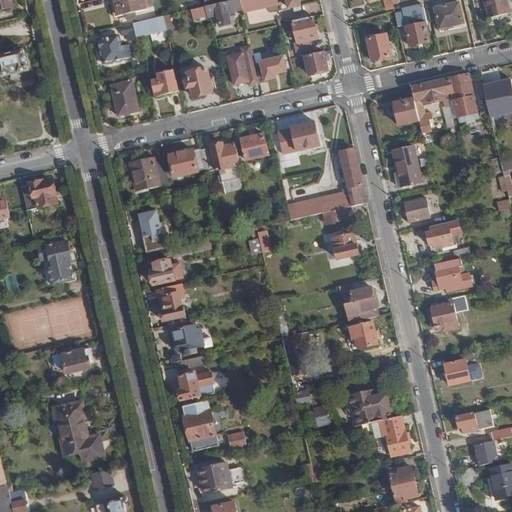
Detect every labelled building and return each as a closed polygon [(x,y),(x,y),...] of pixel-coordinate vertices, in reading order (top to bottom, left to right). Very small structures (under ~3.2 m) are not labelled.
[(0,0),(0,10),(14,7),(12,0),(0,0)] [(145,10),(142,0),(108,0),(113,17),(145,10)] [(241,0),(232,0),(207,6),(210,17),(211,17),(243,9),(241,0)] [(394,8),(392,0),(385,0),(387,10),(394,8)] [(508,10),(505,0),(485,0),(489,18),(510,13),(509,10),(508,10)] [(464,23),(460,3),(435,9),(439,28),(464,23)] [(405,24),(402,12),(397,13),(399,26),(405,24)] [(169,15),(164,16),(167,29),(168,31),(172,30),(169,15)] [(164,16),(134,23),(134,25),(137,36),(167,29),(164,16)] [(319,38),(313,17),(295,21),(299,43),(319,38)] [(430,42),(425,24),(407,27),(411,46),(430,42)] [(137,36),(134,25),(122,27),(123,34),(128,33),(129,40),(137,39),(137,36)] [(392,56),(387,35),(368,39),(373,60),(392,56)] [(121,46),(118,36),(100,40),(105,63),(133,56),(130,45),(121,46)] [(224,55),(233,88),(259,81),(250,44),(238,47),(239,51),(224,55)] [(28,75),(23,51),(0,56),(0,76),(1,81),(28,75)] [(329,70),(325,52),(307,56),(311,74),(329,70)] [(256,64),(260,81),(276,78),(276,73),(286,71),(283,58),(256,64)] [(213,92),(208,70),(189,75),(190,78),(183,80),(184,85),(187,84),(188,90),(192,89),(194,97),(213,92)] [(178,91),(173,71),(159,74),(160,80),(153,81),(157,96),(178,91)] [(469,75),(450,79),(453,93),(447,94),(449,101),(449,102),(455,100),(459,118),(477,114),(473,96),(474,96),(469,75)] [(450,79),(413,88),(416,100),(421,121),(424,134),(433,132),(431,121),(435,120),(433,113),(427,115),(424,106),(449,101),(447,94),(453,93),(450,79)] [(494,84),(484,86),(492,118),(511,113),(511,79),(502,82),(503,86),(495,87),(494,84)] [(140,112),(132,81),(113,85),(120,116),(140,112)] [(421,121),(416,100),(396,104),(401,126),(421,121)] [(455,100),(449,102),(450,108),(453,120),(459,118),(455,100)] [(445,109),(449,129),(455,127),(453,120),(450,108),(445,109)] [(479,119),(477,114),(459,118),(461,123),(479,119)] [(313,149),(322,147),(317,123),(293,129),(299,153),(313,149)] [(270,154),(265,135),(242,140),(246,160),(270,154)] [(241,165),(236,144),(224,147),(223,144),(215,146),(215,148),(202,151),(206,170),(207,173),(241,165)] [(423,182),(415,146),(395,151),(403,186),(423,182)] [(202,151),(201,149),(172,156),(176,178),(199,172),(200,171),(206,170),(202,151)] [(364,187),(355,150),(342,153),(350,190),(364,187)] [(494,169),(495,174),(500,173),(504,172),(501,157),(492,159),(492,161),(494,169)] [(172,190),(165,158),(155,160),(155,158),(130,164),(132,173),(134,172),(139,191),(161,187),(162,192),(172,190)] [(494,169),(492,161),(483,163),(484,170),(494,169)] [(508,192),(505,176),(501,177),(500,178),(504,192),(508,192)] [(31,186),(23,187),(28,211),(58,204),(56,194),(57,192),(54,182),(42,185),(42,181),(31,184),(31,186)] [(364,187),(350,190),(344,191),(345,194),(324,199),(325,203),(327,212),(328,212),(332,211),(341,209),(348,207),(367,203),(364,187)] [(0,219),(11,217),(7,198),(0,199),(0,219)] [(431,218),(427,199),(407,203),(411,222),(431,218)] [(498,204),(500,211),(511,208),(511,207),(511,201),(498,204)] [(332,211),(328,212),(330,222),(350,218),(348,207),(341,209),(332,211)] [(163,233),(158,211),(141,215),(146,237),(163,233)] [(461,220),(432,226),(432,231),(428,232),(431,245),(436,244),(437,248),(443,247),(456,244),(455,236),(458,235),(463,233),(461,220)] [(267,233),(259,234),(263,251),(271,249),(267,233)] [(49,268),(51,276),(72,271),(70,263),(73,263),(66,234),(48,238),(50,245),(47,247),(52,267),(49,268)] [(360,255),(355,234),(335,239),(339,260),(360,255)] [(185,244),(181,245),(183,253),(196,250),(197,247),(204,246),(202,240),(185,244)] [(459,249),(461,258),(462,257),(474,255),(472,246),(459,249)] [(439,278),(434,279),(436,289),(448,286),(452,285),(453,289),(465,287),(459,266),(464,265),(462,257),(461,258),(436,263),(439,278)] [(177,279),(172,259),(154,263),(156,273),(154,273),(156,284),(177,279)] [(436,263),(430,264),(434,279),(439,278),(436,263)] [(51,276),(53,285),(77,280),(75,273),(73,273),(72,271),(51,276)] [(8,292),(17,290),(14,274),(5,275),(8,292)] [(184,284),(160,289),(161,298),(166,297),(168,307),(169,311),(164,312),(166,322),(170,321),(189,317),(186,307),(185,307),(183,301),(188,299),(184,284)] [(352,293),(358,321),(381,316),(374,288),(352,293)] [(454,298),(457,312),(468,310),(465,295),(454,298)] [(460,328),(454,302),(431,307),(436,331),(441,330),(442,332),(460,328)] [(177,344),(179,353),(185,352),(186,355),(199,353),(198,347),(206,346),(203,328),(199,329),(196,319),(189,320),(185,321),(186,329),(176,332),(178,342),(177,344)] [(358,338),(359,348),(379,344),(375,322),(352,327),(354,339),(358,338)] [(310,339),(308,333),(289,337),(297,373),(306,371),(300,341),(310,339)] [(94,358),(90,344),(76,347),(76,351),(64,354),(69,375),(92,369),(90,359),(94,358)] [(15,356),(16,361),(57,352),(55,347),(15,356)] [(473,351),(445,358),(451,385),(471,380),(466,359),(474,357),(473,351)] [(183,361),(178,362),(179,370),(198,366),(196,358),(183,361)] [(185,400),(186,406),(202,402),(201,396),(215,393),(213,384),(214,383),(212,373),(210,373),(210,372),(197,375),(197,373),(181,377),(184,390),(180,391),(183,401),(185,400)] [(296,393),(298,405),(306,403),(306,400),(311,399),(309,390),(296,393)] [(357,416),(360,426),(374,423),(376,422),(394,418),(392,411),(394,410),(390,394),(377,397),(375,393),(371,394),(370,392),(346,397),(350,416),(354,418),(357,416)] [(186,406),(184,407),(187,417),(185,417),(191,441),(193,442),(195,451),(219,446),(217,435),(224,433),(218,410),(212,411),(209,401),(202,402),(186,406)] [(87,414),(84,402),(55,408),(66,456),(81,453),(83,461),(106,456),(101,435),(90,437),(85,415),(87,414)] [(330,423),(327,407),(316,410),(320,425),(330,423)] [(495,426),(491,410),(458,417),(461,428),(464,427),(465,432),(495,426)] [(406,430),(403,416),(394,418),(376,422),(374,423),(377,438),(388,435),(393,457),(412,452),(407,430),(406,430)] [(511,428),(494,432),(496,440),(511,436),(511,428)] [(231,443),(245,439),(244,432),(230,436),(231,443)] [(247,446),(245,439),(231,443),(233,449),(247,446)] [(494,441),(477,444),(481,465),(499,461),(494,441)] [(234,488),(228,463),(203,469),(204,477),(202,477),(204,487),(207,486),(208,494),(234,488)] [(511,494),(511,465),(492,470),(498,498),(511,494)] [(391,470),(399,504),(408,502),(407,500),(419,497),(413,468),(400,471),(399,468),(391,470)] [(114,485),(111,470),(92,475),(96,490),(114,485)] [(321,471),(313,472),(314,480),(322,478),(321,471)] [(0,487),(0,511),(14,511),(13,503),(9,486),(0,487)] [(120,497),(119,500),(109,503),(110,504),(106,505),(107,511),(127,511),(126,505),(129,502),(130,498),(127,495),(123,494),(120,497)] [(13,503),(14,511),(23,511),(21,502),(13,503)] [(238,511),(236,503),(216,507),(216,511),(238,511)]
